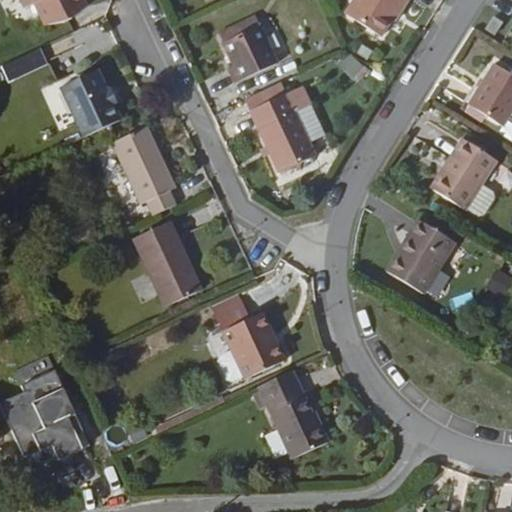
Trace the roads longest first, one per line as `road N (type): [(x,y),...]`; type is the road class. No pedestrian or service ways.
road 1 (residential): [(334,261),(241,207),(144,0)]
road 2 (residential): [(473,0),(358,184),(334,261)]
road 3 (residential): [(204,511),(369,497),(398,477),(425,432)]
road 4 (residential): [(334,261),(337,300),(364,373),(425,432)]
